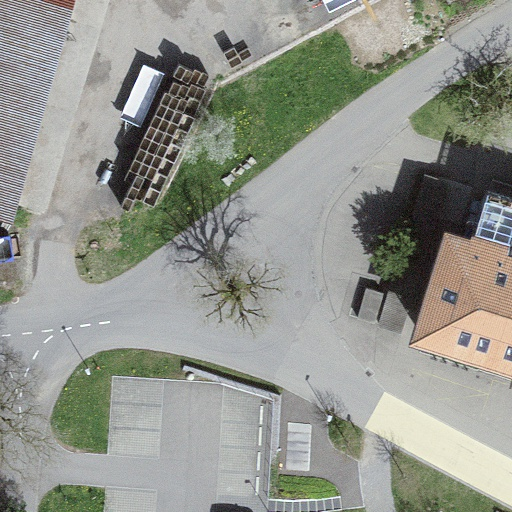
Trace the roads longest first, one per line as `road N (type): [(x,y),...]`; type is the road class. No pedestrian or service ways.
road 1 (track): [(19,344),(86,113),(139,0)]
road 2 (unclassified): [(511,21),(423,76),(304,168)]
road 3 (unclassified): [(304,168),(106,321)]
road 4 (unclassified): [(322,379),(211,336),(106,321)]
road 5 (unclassified): [(322,379),(289,277),(304,168)]
road 6 (unclassified): [(511,483),(322,379)]
road 7 (unclassified): [(19,344),(19,511)]
